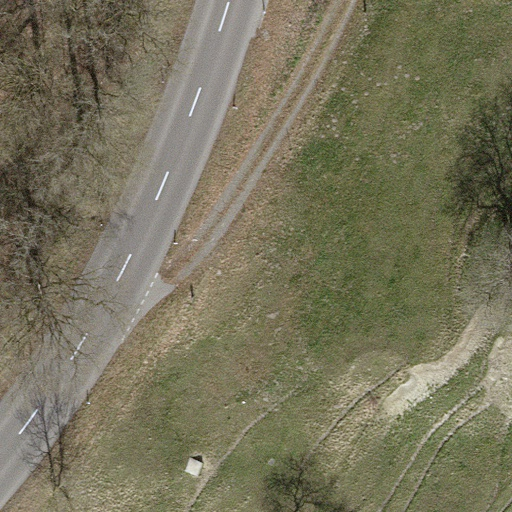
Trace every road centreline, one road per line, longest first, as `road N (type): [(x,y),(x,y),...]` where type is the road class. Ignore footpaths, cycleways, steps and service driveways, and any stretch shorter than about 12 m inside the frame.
road 1 (secondary): [(236,0),(107,300),(0,460)]
road 2 (track): [(351,0),(235,206),(158,295),(107,300)]
